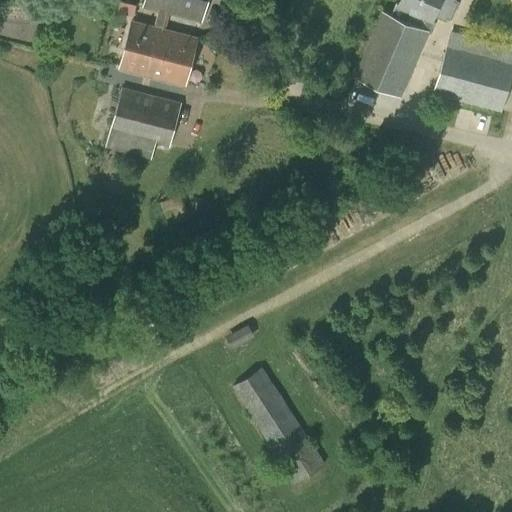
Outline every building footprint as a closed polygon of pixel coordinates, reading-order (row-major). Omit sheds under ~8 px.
[(158,10),(155,21),(167,24),(169,13),(201,21),(207,0),(143,0),(142,7),(158,10)] [(401,19),(384,12),(356,75),(398,94),(426,30),(425,29),(430,19),(431,20),(439,0),(399,0),(398,4),(405,8),(401,19)] [(119,67),(153,76),(165,30),(167,24),(155,21),(154,27),(131,21),(119,67)] [(165,30),(153,76),(184,84),(196,38),(165,30)] [(461,40),(449,37),(448,42),(432,94),(501,113),(511,71),(511,58),(460,44),(461,40)] [(105,147),(151,159),(155,143),(169,147),(181,102),(121,87),(105,147)] [(180,194),(160,202),(169,226),(190,217),(180,194)] [(209,239),(214,254),(245,241),(237,226),(209,239)] [(263,366),(233,385),(294,481),(324,462),(263,366)]
